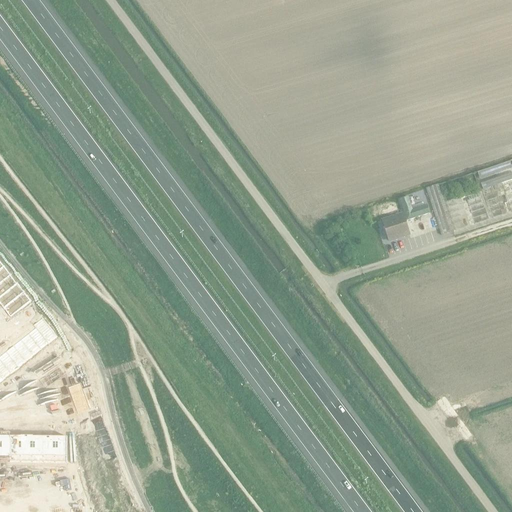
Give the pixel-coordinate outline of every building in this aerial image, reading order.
[(454,232),(438,185),(425,190),(441,237),(454,232)] [(403,199),(400,200),(407,221),(430,213),(427,205),(413,210),(408,197),(403,199)] [(389,242),(410,236),(403,214),(401,215),(383,221),(389,242)] [(3,267),(0,269),(0,283),(10,275),(3,267)] [(10,275),(0,283),(0,297),(17,284),(17,283),(16,283),(10,276),(11,275),(10,275)] [(17,284),(0,297),(0,304),(3,308),(24,292),(17,284)] [(24,292),(3,308),(10,317),(31,301),(30,301),(23,293),(24,292)] [(42,318),(33,325),(48,344),(57,337),(54,333),(48,324),(47,325),(42,318)] [(35,329),(28,334),(41,350),(48,344),(48,345),(48,344),(33,325),(33,326),(35,329)] [(28,334),(21,340),(33,356),(41,350),(28,334)] [(21,340),(13,346),(26,362),(33,356),(21,340)] [(13,346),(6,352),(18,368),(19,368),(18,368),(26,362),(13,346)] [(6,352),(0,356),(0,360),(11,374),(18,368),(6,352)] [(0,360),(0,376),(3,380),(4,380),(3,379),(10,374),(10,375),(11,374),(0,360)] [(89,440),(80,443),(83,454),(109,445),(105,434),(100,436),(89,440)] [(10,436),(0,436),(0,458),(9,458),(9,463),(10,463),(10,436)] [(21,436),(10,436),(10,463),(21,463),(21,436)] [(33,436),(21,436),(21,463),(33,463),(33,436)] [(33,436),(33,463),(44,463),(44,437),(33,437),(33,436)] [(67,437),(55,437),(55,463),(67,464),(67,461),(67,460),(68,436),(67,436),(67,437)] [(55,437),(44,437),(44,463),(55,463),(55,437)] [(109,445),(83,454),(84,455),(89,453),(92,462),(89,462),(90,463),(112,456),(108,446),(109,446),(109,445)] [(112,456),(90,463),(93,473),(115,466),(112,456)] [(115,466),(93,473),(93,474),(96,473),(99,482),(94,484),(94,485),(119,476),(115,466)] [(119,476),(94,485),(98,494),(97,494),(98,495),(123,486),(122,485),(122,486),(119,476)] [(123,486),(98,495),(101,506),(127,497),(123,486)]
